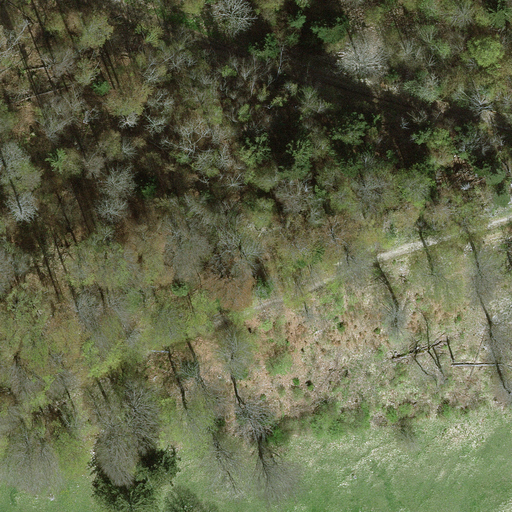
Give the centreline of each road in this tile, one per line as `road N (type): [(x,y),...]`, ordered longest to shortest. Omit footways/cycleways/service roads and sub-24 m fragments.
road 1 (track): [(0,433),(68,380),(402,248),(511,216)]
road 2 (track): [(511,125),(265,62),(107,0)]
